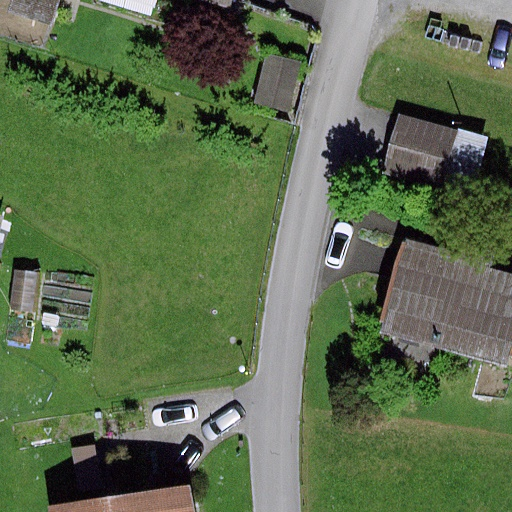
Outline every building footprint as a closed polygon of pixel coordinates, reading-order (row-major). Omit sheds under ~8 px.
[(19,0),(16,13),(58,25),(65,0),(19,0)] [(130,0),(158,8),(160,0),(205,0),(243,11),(246,0),(130,0)] [(303,65),(272,57),(260,104),(291,112),(303,65)] [(465,130),(408,114),(399,144),(391,172),(448,188),(465,130)] [(469,258),(410,243),(388,332),(511,363),(511,270),(499,267),(503,253),(472,246),(469,258)] [(102,448),(75,452),(80,489),(106,486),(102,448)] [(198,511),(195,490),(63,509),(63,511),(198,511)]
